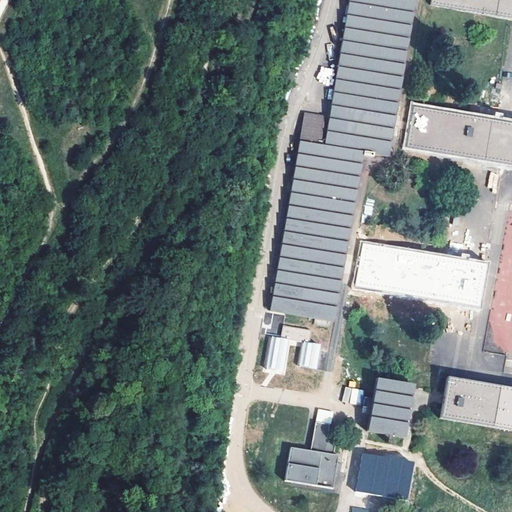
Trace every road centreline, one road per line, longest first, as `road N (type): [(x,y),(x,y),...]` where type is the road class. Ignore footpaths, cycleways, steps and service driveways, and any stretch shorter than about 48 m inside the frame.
road 1 (track): [(24,511),(34,423),(71,310),(169,163),(198,104),(208,47),(229,0)]
road 2 (track): [(0,325),(53,215),(0,51)]
road 3 (track): [(52,223),(125,117),(169,0)]
